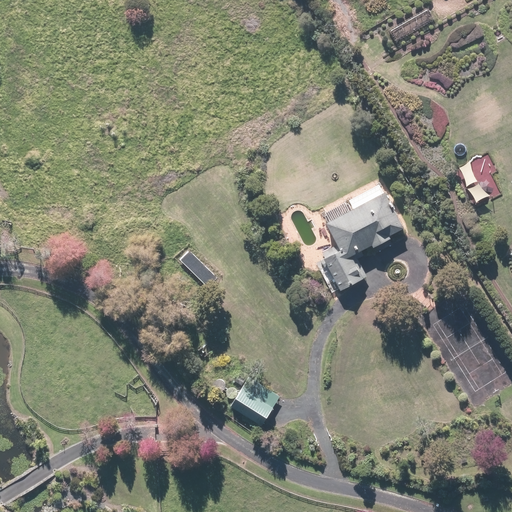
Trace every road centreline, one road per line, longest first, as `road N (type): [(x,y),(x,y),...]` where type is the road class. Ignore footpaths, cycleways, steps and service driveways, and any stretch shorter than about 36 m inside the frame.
road 1 (residential): [(0,262),(68,276),(236,448),(288,477),(431,511)]
road 2 (unknown): [(236,448),(175,431),(97,437),(0,494)]
